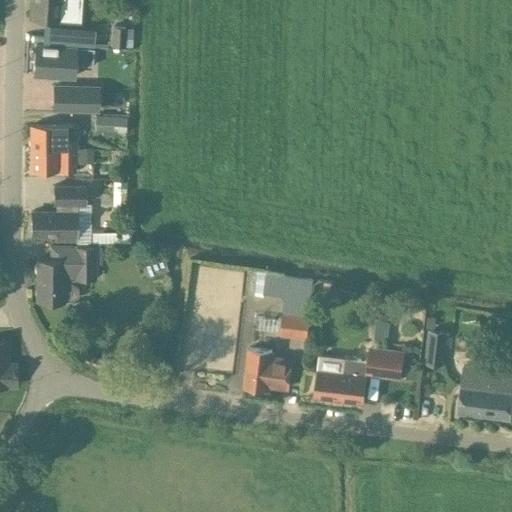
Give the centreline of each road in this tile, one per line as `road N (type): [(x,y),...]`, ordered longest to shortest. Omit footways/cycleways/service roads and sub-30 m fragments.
road 1 (unclassified): [(511,446),(81,389),(52,369)]
road 2 (unclassified): [(52,369),(18,311),(10,273),(12,0)]
road 3 (unclassified): [(0,481),(52,369)]
